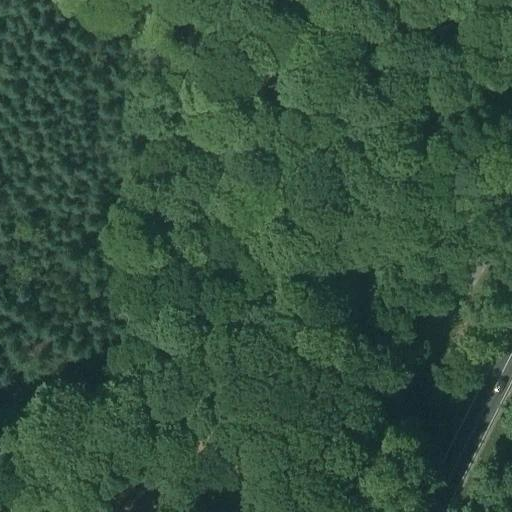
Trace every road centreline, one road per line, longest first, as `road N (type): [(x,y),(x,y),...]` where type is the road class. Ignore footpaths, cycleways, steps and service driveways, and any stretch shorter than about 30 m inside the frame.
road 1 (track): [(117,449),(156,314),(176,76),(158,0)]
road 2 (unclassified): [(317,511),(511,200)]
road 3 (primary): [(511,370),(440,511)]
road 4 (track): [(258,511),(117,449)]
road 5 (track): [(117,449),(0,407)]
